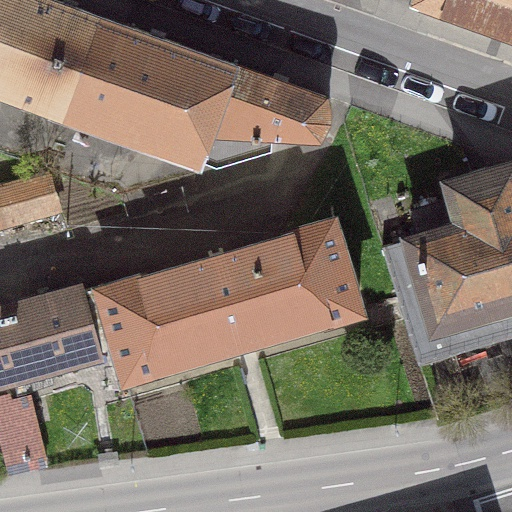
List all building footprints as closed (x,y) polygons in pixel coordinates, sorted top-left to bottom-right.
[(58,0),(0,0),(0,87),(46,104),(81,8),(58,0)] [(511,0),(416,0),(416,1),(511,34),(511,0)] [(46,104),(200,159),(210,130),(208,129),(232,63),(81,8),(46,104)] [(326,116),(324,95),(232,63),(208,129),(210,130),(200,159),(217,165),(269,149),(272,134),(314,134),(326,116)] [(418,234),(381,246),(417,362),(511,332),(511,162),(448,182),(453,198),(411,210),(418,234)] [(0,222),(56,207),(47,175),(0,188),(0,222)] [(99,288),(115,344),(125,375),(358,308),(331,221),(99,288)] [(0,375),(115,344),(99,288),(98,284),(0,312),(0,375)] [(28,400),(0,406),(0,433),(8,464),(31,459),(30,452),(40,450),(28,400)]
